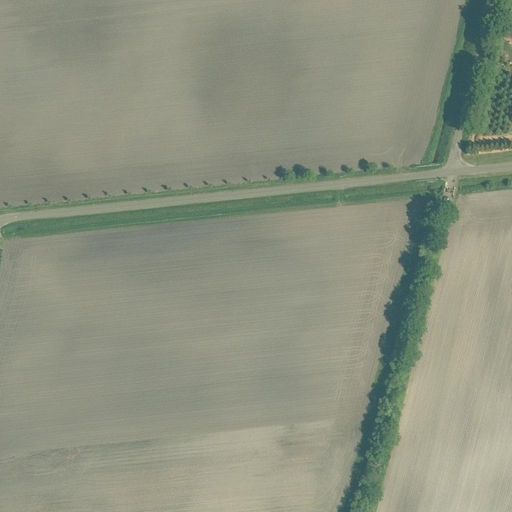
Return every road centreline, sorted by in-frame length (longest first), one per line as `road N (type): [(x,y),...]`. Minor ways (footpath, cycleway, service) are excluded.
road 1 (residential): [(0,219),(453,172)]
road 2 (unclassified): [(453,172),(492,0)]
